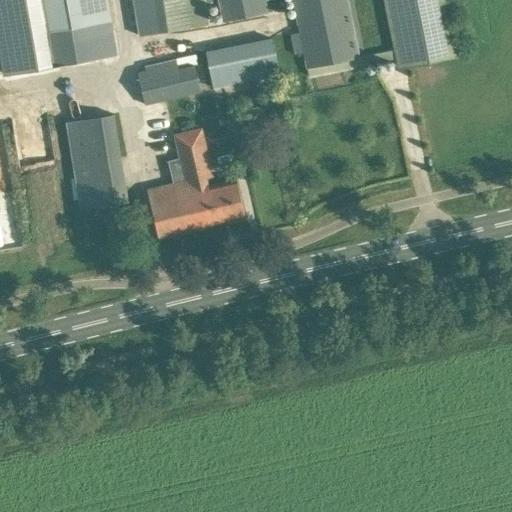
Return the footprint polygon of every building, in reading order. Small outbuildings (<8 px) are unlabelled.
[(0,0),(0,42),(5,74),(116,55),(105,0),(0,0)] [(204,0),(137,0),(144,35),(208,24),(204,0)] [(219,0),(224,22),(267,13),(264,0),(219,0)] [(304,52),(308,76),(396,58),(398,66),(459,54),(448,0),(384,0),(394,49),(359,56),(347,0),(292,0),(299,31),(291,33),(295,54),(304,52)] [(206,52),(213,87),(280,74),(273,38),(206,52)] [(138,71),(145,103),(200,90),(192,59),(138,71)] [(129,202),(111,100),(63,108),(81,210),(129,202)] [(147,189),(154,218),(158,238),(245,217),(236,178),(208,185),(205,172),(211,170),(199,119),(168,126),(176,162),(184,160),(189,179),(147,189)] [(110,236),(107,248),(120,252),(123,240),(110,236)]
